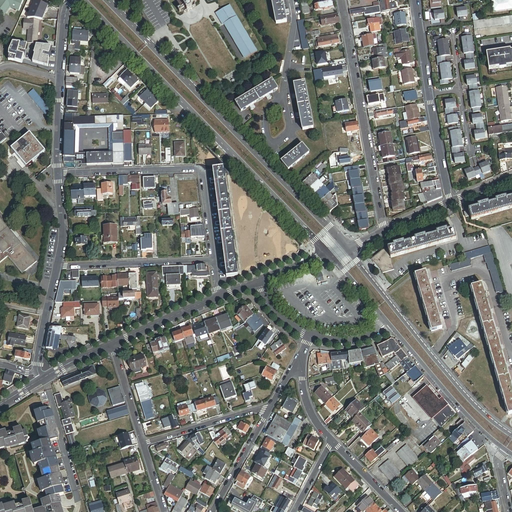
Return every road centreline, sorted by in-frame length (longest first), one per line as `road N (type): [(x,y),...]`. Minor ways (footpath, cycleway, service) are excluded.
road 1 (secondary): [(83,0),(329,254)]
road 2 (secondary): [(349,249),(107,0)]
road 3 (secondary): [(511,435),(476,406),(349,249)]
road 4 (residential): [(341,0),(383,231)]
road 5 (residential): [(57,173),(199,171),(212,260)]
road 6 (residential): [(72,0),(63,27),(57,173)]
road 7 (secondary): [(389,323),(505,449)]
road 8 (residential): [(212,260),(57,266)]
road 9 (residential): [(143,444),(272,404)]
road 10 (residential): [(272,404),(212,511)]
